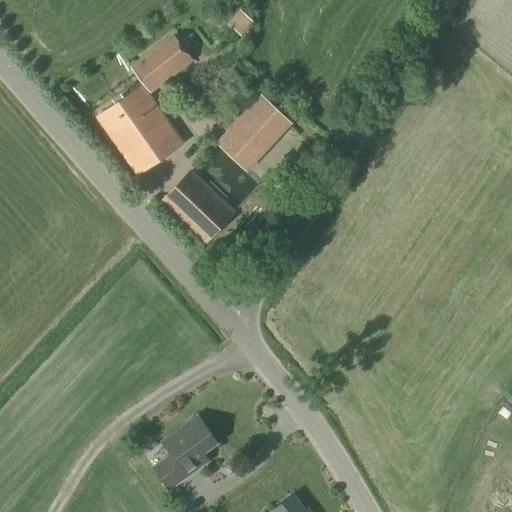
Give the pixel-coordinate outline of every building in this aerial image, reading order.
[(241,38),(254,23),(239,11),(227,25),(241,38)] [(149,94),(192,61),(172,35),(129,68),(149,94)] [(138,176),(181,145),(140,86),(97,117),(138,176)] [(246,168),(287,124),(263,102),(222,146),(246,168)] [(204,244),(234,212),(191,171),(161,203),(204,244)] [(168,490),(198,467),(193,460),(216,443),(198,418),(162,443),(171,455),(153,469),(168,490)] [(303,511),(292,496),(270,511),(303,511)]
